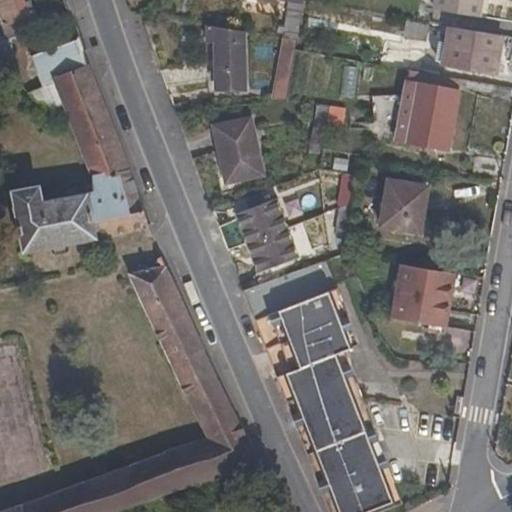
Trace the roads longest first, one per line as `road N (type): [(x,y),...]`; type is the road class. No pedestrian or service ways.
road 1 (tertiary): [(312,511),(99,0)]
road 2 (residential): [(511,236),(465,511)]
